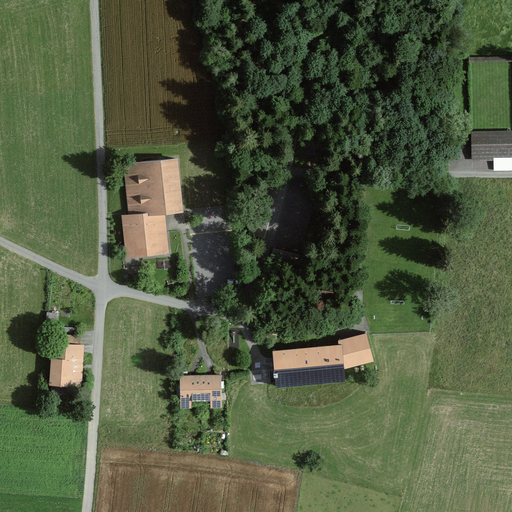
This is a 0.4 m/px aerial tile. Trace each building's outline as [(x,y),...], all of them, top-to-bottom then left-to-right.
[(511,131),(472,133),(473,158),(511,156),(511,131)] [(166,253),(164,231),(153,232),(151,213),(180,211),(175,159),(126,164),(131,214),(124,215),(127,246),(135,245),(136,256),(166,253)] [(249,233),(263,237),(268,220),(254,216),(249,233)] [(366,334),(365,334),(339,341),(341,345),(345,364),(371,358),(372,357),(366,334)] [(69,393),(70,385),(77,385),(80,345),(81,345),(82,336),(62,335),(62,344),(54,344),(53,360),(54,360),(53,384),(54,384),(54,392),(56,394),(67,395),(69,393)] [(342,365),(345,364),(341,345),(340,345),(275,352),(278,384),(343,377),(342,365)] [(180,378),(180,400),(220,399),(220,377),(180,378)]
